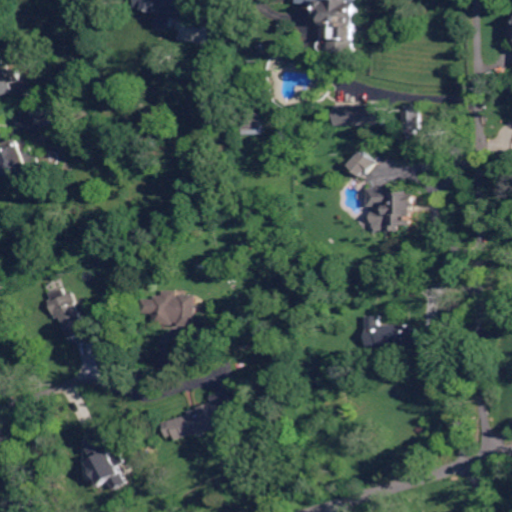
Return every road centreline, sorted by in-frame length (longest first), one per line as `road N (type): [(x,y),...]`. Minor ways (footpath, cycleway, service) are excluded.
road 1 (residential): [(474,463),(489,434),(478,0)]
road 2 (residential): [(5,409),(91,379),(147,397),(226,371)]
road 3 (residential): [(312,511),(511,451)]
road 4 (residential): [(43,511),(0,395)]
